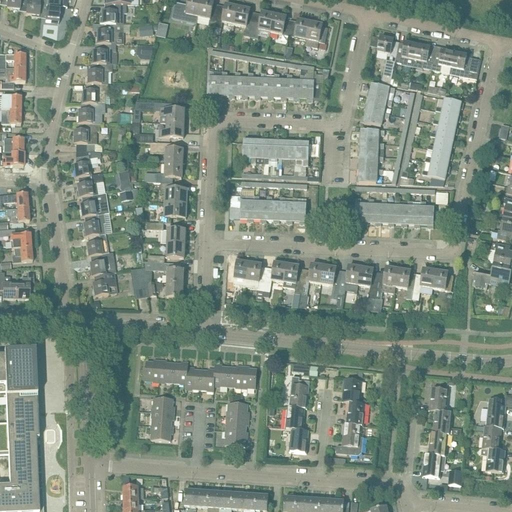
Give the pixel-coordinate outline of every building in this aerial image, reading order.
[(19,11),(20,0),(0,0),(0,4),(7,5),(6,10),(19,11)] [(20,0),(19,11),(26,12),(26,16),(39,18),(40,6),(40,4),(34,3),(34,0),(20,0)] [(175,5),(172,20),(179,22),(184,23),(196,26),(198,19),(202,1),(197,0),(189,0),(188,8),(182,6),(175,5)] [(215,30),(217,16),(211,15),(214,3),(202,1),(198,19),(209,21),(208,28),(215,30)] [(47,7),(40,6),(39,18),(46,18),(45,23),(58,24),(58,25),(60,10),(47,9),(47,7)] [(116,26),(123,26),(123,15),(126,15),(126,6),(125,6),(120,6),(106,6),(106,13),(101,13),(101,26),(116,26)] [(234,26),(238,8),(226,6),(223,18),(217,16),(215,30),(221,31),(222,24),(234,26)] [(250,39),(254,24),(248,23),(250,11),(238,8),(234,26),(246,29),(244,37),(250,39)] [(254,24),(250,39),(258,40),(259,37),(269,39),(270,34),(274,16),(262,14),(260,25),(254,24)] [(288,38),(290,32),(284,30),(286,19),(274,16),(270,34),(288,38)] [(307,41),(310,24),(298,21),(296,33),(290,32),(288,38),(307,41)] [(159,24),(157,36),(166,38),(168,25),(159,24)] [(310,24),(307,41),(307,42),(306,47),(318,50),(319,44),(325,45),(328,30),(322,29),(322,26),(310,24)] [(130,26),(123,26),(116,26),(101,26),(101,33),(97,33),(97,46),(111,46),(123,46),(123,35),(130,35),(130,27),(130,26)] [(158,26),(140,27),(141,38),(153,37),(152,32),(157,31),(158,26)] [(378,49),(377,54),(387,56),(386,62),(386,63),(382,84),(391,85),(392,81),(392,80),(395,64),(399,45),(393,44),(393,42),(381,39),(378,49)] [(414,62),(418,47),(405,44),(405,46),(399,45),(395,64),(403,66),(405,60),(414,62)] [(112,66),(118,66),(118,54),(115,54),(115,46),(123,46),(111,46),(97,46),(97,53),(92,53),(92,66),(106,66),(112,66)] [(142,47),(141,56),(151,56),(153,48),(142,47)] [(418,47),(414,62),(415,62),(414,66),(423,68),(422,70),(432,72),(435,53),(430,51),(430,49),(418,47)] [(451,70),(454,54),(442,52),(441,54),(435,53),(432,72),(440,74),(441,68),(451,70)] [(290,62),(291,55),(284,54),(283,61),(290,62)] [(467,57),(454,54),(451,70),(460,72),(459,78),(468,80),(470,73),(478,75),(481,62),(466,59),(467,57)] [(14,62),(14,70),(25,70),(25,56),(0,55),(0,69),(5,70),(5,62),(14,62)] [(87,73),(87,86),(102,86),(108,86),(108,74),(112,74),(112,66),(106,66),(92,66),(92,73),(87,73)] [(25,70),(14,70),(5,70),(5,83),(0,82),(0,90),(13,90),(14,84),(25,84),(25,70)] [(313,100),(324,100),(327,85),(314,84),(314,77),(307,77),(308,72),(301,71),(301,78),(300,84),(300,101),(307,101),(307,103),(313,104),(313,100)] [(222,100),(222,97),(223,74),(209,74),(208,97),(216,97),(216,100),(222,100)] [(222,97),(223,97),(229,98),(229,100),(235,100),(235,98),(235,80),(226,80),(226,74),(223,74),(222,97)] [(248,101),(248,98),(248,76),(239,76),(239,75),(235,75),(235,80),(235,98),(242,98),(242,101),(248,101)] [(261,102),(261,99),(261,82),(252,82),(252,75),(248,75),(248,76),(248,98),(255,99),(255,101),(261,102)] [(261,99),(266,99),(268,99),(268,102),(274,102),(274,99),(274,77),(266,76),(261,76),(261,82),(261,99)] [(287,103),(287,100),(287,83),(278,83),(279,77),(274,76),(274,77),(274,99),(281,100),(281,102),(287,103)] [(300,103),(300,101),(300,84),(291,83),(292,77),(287,77),(287,83),(287,100),(294,100),(294,103),(295,103),(300,103)] [(98,106),(104,106),(105,94),(107,94),(108,86),(102,86),(87,86),(87,93),(83,93),(82,106),(98,106)] [(369,99),(386,103),(388,94),(394,96),(395,91),(372,86),(371,93),(368,93),(367,99),(369,99)] [(1,98),(1,112),(21,112),(21,98),(1,98)] [(392,104),(386,103),(369,99),(367,106),(365,106),(364,111),(367,112),(383,116),(385,107),(391,108),(392,104)] [(435,114),(441,115),(461,120),(461,118),(458,118),(460,111),(462,111),(464,105),(444,101),(442,110),(436,109),(435,114)] [(153,114),(154,106),(136,105),(135,108),(133,113),(153,114)] [(104,116),(104,106),(98,106),(82,106),(82,113),(78,113),(78,126),(93,126),(102,126),(102,116),(104,116)] [(184,126),(184,112),(161,111),(161,118),(168,118),(167,125),(184,126)] [(21,112),(1,112),(1,126),(9,126),(21,126),(21,112)] [(389,117),(383,116),(367,112),(365,119),(363,118),(361,124),(380,128),(382,120),(388,121),(389,117)] [(432,127),(438,128),(458,132),(458,131),(456,131),(457,124),(460,124),(461,120),(441,115),(440,123),(433,122),(432,127)] [(131,116),(117,116),(117,126),(131,126),(131,116)] [(184,126),(167,125),(167,133),(160,133),(160,139),(183,140),(184,126)] [(86,146),(86,153),(90,153),(94,153),(102,153),(102,148),(96,146),(96,134),(99,134),(99,126),(102,126),(93,126),(78,126),(78,133),(73,133),(73,145),(71,145),(71,146),(86,146)] [(430,139),(436,141),(455,145),(456,144),(453,143),(454,136),(457,137),(458,132),(438,128),(437,136),(431,135),(430,139)] [(358,145),(361,145),(378,146),(378,137),(384,138),(384,133),(361,132),(361,140),(358,139),(358,145)] [(317,146),(302,145),(300,182),(318,183),(319,179),(306,178),(306,168),(308,168),(309,157),(320,158),(321,135),(316,135),(316,139),(317,143),(317,146)] [(130,143),(150,144),(152,144),(153,137),(136,136),(136,137),(131,137),(130,143)] [(12,154),(23,154),(23,140),(13,140),(12,140),(12,141),(4,141),(4,146),(4,154),(12,154)] [(256,165),(257,165),(258,141),(257,140),(256,143),(250,143),(250,140),(243,140),(243,159),(252,160),(252,166),(256,166),(256,165)] [(257,176),(256,180),(271,181),(273,141),(270,141),(270,144),(262,143),(263,141),(258,141),(257,165),(264,166),(264,171),(268,171),(268,176),(260,176),(257,176)] [(276,141),(273,141),(271,181),(286,182),(286,177),(281,177),(282,168),(286,168),(288,142),(283,142),(282,144),(276,144),(276,141)] [(433,154),(453,158),(453,156),(450,156),(452,149),(454,150),(455,145),(436,141),(434,149),(428,148),(427,152),(433,154)] [(289,142),(288,142),(286,168),(290,168),(294,168),(294,178),(286,177),(286,182),(300,182),(302,145),(302,142),(296,142),(296,145),(289,144),(289,142)] [(174,145),(152,144),(150,144),(150,154),(166,155),(166,165),(182,166),(183,152),(174,151),(174,145)] [(384,146),(378,146),(361,145),(361,153),(358,152),(358,158),(360,158),(377,159),(383,160),(383,151),(384,146)] [(23,154),(12,154),(12,161),(4,161),(3,168),(23,168),(23,154)] [(452,162),(453,158),(433,154),(432,161),(425,160),(424,165),(430,166),(450,170),(450,169),(448,169),(448,166),(449,162),(452,162)] [(91,177),(89,161),(88,157),(86,158),(75,159),(75,160),(77,160),(78,167),(73,167),(75,180),(80,179),(92,178),(92,177),(91,177)] [(377,159),(360,158),(360,166),(357,165),(357,171),(360,172),(377,172),(377,163),(383,164),(383,160),(377,159)] [(402,173),(407,174),(407,171),(411,171),(413,165),(409,164),(409,162),(405,161),(402,173)] [(145,176),(144,184),(156,185),(161,185),(173,186),(173,180),(181,180),(182,166),(166,165),(165,176),(156,176),(156,175),(156,176),(145,176)] [(449,175),(450,170),(430,166),(429,174),(423,173),(422,177),(445,182),(446,174),(449,175)] [(382,173),(377,172),(360,172),(359,179),(357,178),(356,185),(382,186),(382,173)] [(101,176),(92,177),(92,178),(80,179),(81,186),(77,187),(79,200),(83,199),(95,197),(97,197),(95,185),(102,184),(101,176)] [(511,177),(510,189),(505,188),(503,195),(511,196),(511,177)] [(130,181),(120,183),(121,192),(128,191),(131,190),(130,181)] [(173,186),(161,185),(160,195),(165,195),(165,205),(186,206),(187,192),(172,192),(173,186)] [(129,192),(122,193),(124,202),(131,201),(129,192)] [(436,205),(448,206),(449,194),(437,193),(436,205)] [(16,204),(17,210),(28,209),(27,195),(0,197),(0,211),(2,211),(1,205),(16,204)] [(86,219),(98,217),(105,215),(102,196),(97,197),(95,197),(83,199),(84,206),(80,207),(82,219),(86,219)] [(253,224),(253,221),(254,198),(241,198),(241,204),(237,204),(236,210),(240,210),(240,221),(247,221),(247,224),(253,224)] [(254,198),(253,221),(260,222),(260,224),(266,225),(266,222),(267,205),(258,205),(259,199),(254,198)] [(267,199),(267,205),(266,222),(273,222),(273,225),(279,225),(279,223),(280,206),(271,205),(271,199),(267,199)] [(280,199),(280,206),(279,223),(286,223),(286,226),(292,226),(292,225),(292,223),(293,206),(284,206),(284,200),(280,199)] [(293,206),(292,223),(299,224),(299,226),(305,226),(306,207),(297,206),(298,200),(293,200),(293,206)] [(503,221),(511,222),(511,201),(502,200),(501,207),(506,208),(503,221)] [(368,224),(369,208),(359,208),(360,201),(356,201),(355,224),(362,224),(362,227),(368,227),(368,224)] [(369,202),(369,208),(368,224),(375,225),(375,227),(381,228),(381,225),(382,208),(373,208),(373,202),(369,202)] [(394,228),(394,226),(395,209),(386,209),(386,202),(382,202),(382,208),(381,225),(388,225),(388,228),(394,228)] [(407,229),(407,226),(408,204),(395,203),(395,209),(394,226),(401,226),(401,228),(407,229)] [(420,227),(421,210),(412,210),(412,204),(408,204),(407,226),(414,227),(414,229),(420,229),(420,227)] [(421,210),(420,227),(427,227),(427,230),(433,230),(434,210),(425,210),(425,205),(421,204),(421,210)] [(186,220),(186,206),(165,205),(164,215),(159,215),(159,225),(164,225),(171,226),(171,220),(186,220)] [(29,223),(28,209),(17,210),(17,218),(9,218),(9,225),(29,223)] [(101,236),(105,236),(103,226),(105,226),(103,216),(106,216),(105,215),(98,217),(86,219),(87,225),(83,226),(85,239),(89,238),(89,239),(101,237),(101,236)] [(511,222),(503,221),(500,233),(493,232),(491,240),(511,244),(511,240),(511,222)] [(168,231),(167,245),(184,246),(185,232),(168,231)] [(13,250),(20,250),(31,249),(30,235),(11,237),(11,243),(12,243),(13,250)] [(108,256),(105,236),(101,236),(101,237),(89,239),(91,245),(86,246),(88,259),(93,258),(104,257),(104,256),(108,256)] [(184,246),(167,245),(166,259),(184,260),(184,246)] [(496,252),(493,266),(511,269),(511,253),(509,253),(510,248),(493,245),(491,251),(496,252)] [(32,263),(31,249),(20,250),(20,258),(12,258),(13,265),(32,263)] [(104,257),(93,258),(94,265),(89,266),(91,279),(96,278),(107,276),(111,276),(109,264),(114,263),(112,255),(108,256),(104,256),(104,257)] [(148,257),(148,264),(164,266),(165,258),(148,257)] [(231,264),(227,290),(233,291),(233,287),(246,289),(249,265),(237,263),(237,265),(235,274),(230,273),(231,264)] [(168,277),(168,286),(183,286),(183,272),(179,272),(180,266),(164,266),(148,264),(145,264),(145,270),(146,272),(166,273),(166,276),(168,277)] [(271,282),(284,284),(287,266),(274,264),(272,280),(266,279),(263,294),(269,295),(271,282)] [(249,265),(246,289),(258,291),(257,292),(257,293),(263,294),(266,279),(260,278),(261,269),(262,266),(249,265)] [(284,284),(283,289),(295,291),(294,296),(295,296),(301,297),(302,287),(303,281),(297,280),(299,270),(299,268),(287,266),(284,284)] [(309,282),(303,281),(302,287),(301,297),(307,298),(309,284),(321,286),(324,268),(312,266),(309,282)] [(511,272),(511,269),(493,266),(491,278),(475,274),(472,288),(487,291),(488,286),(502,289),(503,284),(509,285),(511,272)] [(339,289),(338,296),(345,297),(345,292),(357,294),(358,287),(361,269),(349,267),(348,273),(346,283),(340,282),(339,289)] [(336,270),(324,268),(321,286),(333,288),(332,298),(338,299),(338,296),(339,289),(340,282),(334,281),(336,270)] [(369,300),(375,301),(377,284),(371,283),(373,271),(361,269),(358,287),(371,289),(369,300)] [(376,290),(375,301),(381,301),(382,293),(395,295),(395,289),(398,271),(386,269),(385,275),(383,285),(377,284),(376,290)] [(3,301),(16,301),(16,286),(10,285),(10,278),(4,278),(4,274),(2,274),(2,271),(0,271),(0,270),(0,288),(3,289),(3,301)] [(145,270),(131,272),(135,292),(148,290),(148,285),(146,272),(145,270)] [(433,290),(435,272),(423,270),(421,285),(415,284),(414,292),(412,302),(418,303),(421,289),(433,290)] [(398,271),(395,289),(408,291),(406,301),(412,302),(414,292),(415,284),(414,285),(409,285),(410,273),(398,271)] [(448,274),(435,272),(433,290),(451,293),(453,278),(452,287),(446,286),(448,274)] [(22,286),(16,286),(16,301),(28,301),(28,302),(29,302),(29,289),(34,289),(33,275),(27,276),(27,279),(22,279),(22,286)] [(107,276),(96,278),(97,285),(92,286),(94,298),(93,298),(93,299),(110,296),(117,295),(114,275),(111,276),(107,276)] [(156,293),(155,284),(148,285),(148,290),(150,299),(157,298),(156,293)] [(155,284),(156,293),(158,294),(163,288),(163,285),(155,284)] [(168,286),(167,300),(177,300),(183,300),(183,286),(168,286)] [(99,302),(91,304),(93,311),(100,309),(99,302)] [(0,511),(43,511),(39,410),(35,410),(35,398),(36,398),(34,353),(19,354),(19,351),(0,351),(0,511)] [(158,384),(160,362),(154,362),(153,364),(146,363),(145,383),(158,384)] [(167,363),(160,362),(158,384),(172,385),(174,365),(167,365),(167,363)] [(186,386),(187,369),(187,364),(181,364),(181,366),(174,365),(172,385),(186,386)] [(228,389),(229,369),(222,368),(222,367),(216,366),(215,371),(214,388),(228,389)] [(236,370),(229,369),(228,389),(242,390),(243,368),(236,368),(236,370)] [(243,368),(242,390),(256,391),(257,371),(250,370),(250,369),(243,368)] [(200,391),(201,372),(194,372),(194,370),(187,369),(186,386),(186,390),(200,391)] [(201,372),(200,391),(214,392),(214,388),(215,371),(208,371),(208,373),(201,372)] [(289,408),(289,409),(305,410),(305,411),(307,411),(309,388),(310,383),(299,382),(299,380),(292,379),(291,387),(289,408)] [(342,404),(348,404),(360,406),(360,405),(366,406),(366,402),(360,401),(362,383),(344,381),(342,404)] [(446,414),(449,392),(431,390),(428,413),(434,413),(446,414)] [(153,414),(174,415),(175,409),(173,409),(173,401),(154,400),(153,414)] [(489,401),(487,416),(486,428),(486,429),(502,430),(504,431),(506,409),(501,408),(502,402),(489,401)] [(348,404),(346,426),(361,428),(363,428),(366,406),(360,405),(360,406),(348,404)] [(227,419),(249,421),(249,414),(247,414),(248,406),(228,405),(227,419)] [(285,431),(291,431),(303,432),(305,411),(305,410),(289,409),(289,408),(287,408),(285,431)] [(434,413),(432,435),(448,437),(450,437),(452,415),(446,414),(434,413)] [(174,415),(153,414),(152,428),(171,429),(172,422),(174,422),(174,415)] [(249,421),(227,419),(226,433),(246,435),(246,427),(248,427),(249,421)] [(360,439),(361,428),(346,426),(344,426),(341,448),(336,448),(336,455),(358,458),(362,455),(363,439),(360,439)] [(500,452),(502,430),(486,429),(486,428),(476,427),(475,432),(483,433),(481,452),(487,452),(488,451),(499,453),(500,452)] [(173,429),(171,429),(152,428),(151,442),(170,443),(171,436),(173,436),(173,429)] [(291,431),(289,453),(306,455),(309,432),(303,432),(291,431)] [(248,435),(246,435),(226,433),(225,447),(245,449),(245,441),(247,441),(248,435)] [(446,459),(448,437),(432,435),(430,434),(428,456),(428,457),(442,458),(442,459),(446,459)] [(506,452),(500,452),(499,453),(488,451),(487,452),(485,473),(503,475),(506,452)] [(441,470),(442,459),(442,458),(428,457),(428,456),(424,456),(422,478),(440,480),(441,470)] [(461,488),(462,478),(462,473),(449,472),(448,487),(461,488)] [(124,501),(139,500),(138,488),(123,489),(124,501)] [(168,500),(167,491),(153,490),(153,495),(161,494),(161,501),(168,500)] [(196,509),(197,493),(185,492),(184,508),(196,509)] [(208,509),(209,493),(197,493),(196,509),(208,509)] [(209,493),(208,509),(220,510),(221,494),(209,493)] [(221,494),(220,510),(231,511),(233,495),(221,494)] [(243,511),(244,496),(233,495),(231,511),(243,511)] [(244,511),(255,511),(256,497),(244,496),(243,511),(244,511)] [(267,511),(268,498),(256,497),(255,511),(267,511)] [(295,511),(296,500),(284,499),(283,511),(295,511)] [(124,501),(123,511),(138,511),(139,500),(124,501)] [(296,500),(295,511),(307,511),(308,500),(296,500)] [(308,500),(307,511),(319,511),(320,501),(308,500)] [(331,511),(332,502),(320,501),(319,511),(331,511)] [(331,511),(348,511),(348,509),(349,504),(344,504),(344,503),(332,502),(331,511)]
